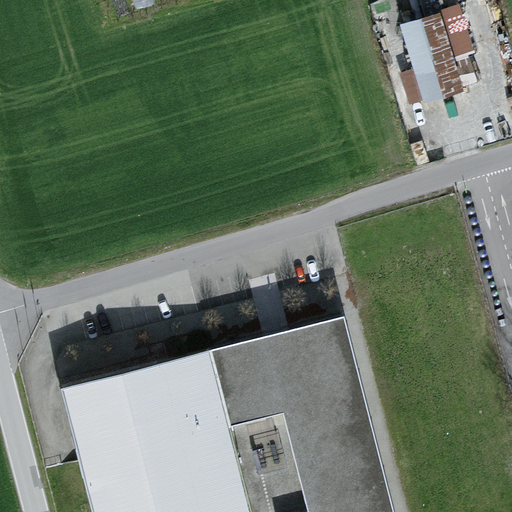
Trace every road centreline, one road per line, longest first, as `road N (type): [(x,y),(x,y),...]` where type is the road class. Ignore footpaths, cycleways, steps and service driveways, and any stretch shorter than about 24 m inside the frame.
road 1 (unclassified): [(0,311),(511,157)]
road 2 (tertiary): [(0,379),(32,511)]
